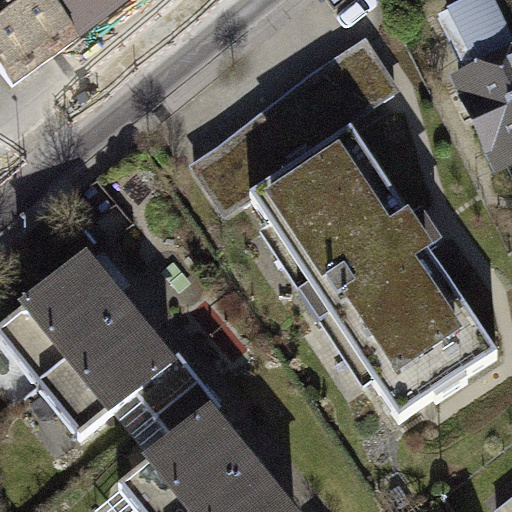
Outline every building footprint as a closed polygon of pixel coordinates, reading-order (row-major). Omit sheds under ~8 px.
[(0,0),(0,67),(16,88),(129,0),(0,0)] [(468,87),(511,65),(511,48),(491,4),(440,29),(468,87)] [(323,81),(196,179),(227,230),(253,213),(358,145),(352,129),(403,101),(371,51),(323,81)] [(453,94),(500,191),(511,185),(511,65),(468,87),(453,94)] [(358,145),(253,213),(276,248),(270,252),(367,401),(379,393),(404,432),(435,412),(441,422),(480,398),(475,390),(506,370),(439,266),(452,257),(429,221),(414,231),(358,145)] [(174,380),(88,272),(0,341),(0,345),(84,451),(174,380)] [(290,511),(216,418),(126,489),(143,511),(290,511)]
